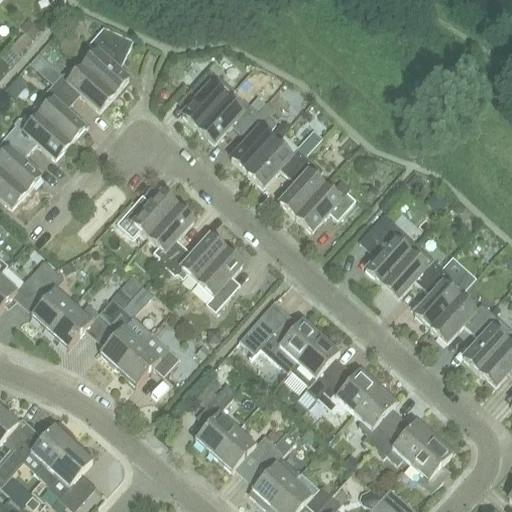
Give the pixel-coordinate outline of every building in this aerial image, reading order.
[(82,71),(114,100),(129,84),(115,71),(122,63),(124,65),(133,46),(104,32),(88,49),(95,56),(82,71)] [(16,70),(38,45),(29,38),(7,62),(16,70)] [(44,63),(39,58),(30,68),(35,72),(44,63)] [(99,116),(114,100),(82,71),(74,80),(73,78),(63,79),(53,89),(73,107),(80,99),(99,116)] [(218,81),(209,73),(190,94),(198,101),(182,120),(197,134),(232,95),(218,82),(218,81)] [(38,119),(70,148),(84,133),(66,116),(73,107),(53,89),(39,105),(46,111),(38,119)] [(233,96),(232,95),(197,134),(214,149),(231,131),(239,138),(258,117),(257,117),(265,108),(257,101),(249,110),(242,103),(235,111),(226,103),(233,96)] [(257,117),(258,117),(239,138),(247,145),(230,164),(246,179),(275,147),(265,139),(275,128),(267,120),(273,114),(266,107),(265,108),(257,117)] [(16,129),(9,137),(29,156),(36,148),(55,165),(70,148),(38,119),(31,127),(25,122),(19,122),(14,127),(16,129)] [(0,158),(1,160),(0,161),(0,173),(26,197),(41,181),(22,164),(29,156),(9,137),(0,146),(0,158)] [(290,161),(275,147),(246,179),(263,193),(280,175),(288,182),(306,161),(297,153),(290,161)] [(306,161),(288,182),(296,190),(279,209),(295,222),(323,191),(315,183),(322,175),(315,169),(306,161)] [(0,203),(11,213),(26,197),(0,173),(0,203)] [(330,197),(323,191),(295,222),(311,237),(328,218),(337,226),(355,205),(346,197),(349,194),(340,186),(330,197)] [(144,215),(136,207),(117,229),(132,242),(139,235),(148,243),(177,211),(161,197),(144,215)] [(166,273),(185,252),(182,249),(177,244),(193,226),(177,211),(148,243),(158,252),(152,258),(158,264),(157,265),(166,273)] [(365,275),(381,290),(417,250),(383,220),(360,246),(378,262),(365,275)] [(183,283),(187,278),(197,288),(226,256),(210,241),(193,259),(185,252),(166,273),(175,281),(177,279),(183,283)] [(442,272),(417,250),(381,290),(398,305),(415,286),(423,293),(442,272)] [(226,256),(197,288),(213,301),(206,309),(215,317),(234,296),(225,289),(242,270),(226,256)] [(38,292),(54,274),(44,266),(28,284),(38,292)] [(6,270),(0,277),(0,314),(18,295),(0,279),(0,278),(7,271),(6,270)] [(457,286),(442,272),(423,293),(431,301),(414,319),(430,334),(459,302),(450,294),(457,286)] [(31,320),(49,337),(74,310),(55,293),(64,284),(54,274),(38,292),(48,301),(31,320)] [(152,299),(143,290),(137,296),(147,305),(152,299)] [(459,302),(430,334),(447,349),(464,329),(472,337),(490,316),(481,308),(474,316),(459,302)] [(98,320),(97,321),(107,330),(123,312),(122,312),(112,303),(98,319),(98,320)] [(290,376),(297,368),(321,342),(302,325),(295,333),(289,327),(292,324),(274,308),(275,307),(274,306),(238,347),(239,347),(254,360),(260,354),(278,370),(281,370),(288,376),(286,378),(287,379),(290,376)] [(87,310),(81,317),(74,310),(49,337),(68,354),(85,335),(97,321),(98,320),(98,319),(87,310)] [(117,374),(142,347),(124,331),(133,321),(123,312),(107,330),(116,339),(104,353),(99,358),(117,374)] [(499,324),(490,316),(472,337),(480,344),(463,363),(479,377),(508,346),(492,332),(499,324)] [(150,338),(142,347),(117,374),(136,391),(153,372),(163,381),(179,363),(150,338)] [(339,358),(321,342),(297,368),(290,376),(308,392),(306,394),(316,403),(332,385),(322,377),(339,358)] [(511,349),(508,346),(479,377),(496,392),(511,373),(511,349)] [(342,395),(332,385),(316,403),(333,418),(337,414),(341,418),(346,412),(354,419),(381,389),(362,372),(342,395)] [(214,461),(238,434),(220,417),(237,398),(227,389),(197,422),(206,431),(195,444),(214,461)] [(399,406),(381,389),(354,419),(361,425),(358,431),(368,439),(363,445),(373,454),(401,422),(392,414),(399,406)] [(0,468),(15,452),(5,443),(18,429),(0,412),(0,468)] [(410,470),(437,440),(418,423),(411,431),(401,422),(373,454),(383,463),(385,460),(397,471),(403,464),(410,470)] [(74,448),(66,442),(68,439),(69,436),(60,428),(57,428),(54,431),(43,444),(31,457),(50,475),(74,448)] [(256,450),(238,434),(214,461),(232,477),(249,458),(259,467),(275,449),(273,448),(282,438),(274,430),(256,450)] [(287,436),(275,449),(259,467),(269,476),(249,498),(263,511),(270,511),(294,485),(294,484),(300,477),(283,461),(297,445),(287,436)] [(455,456),(437,440),(410,470),(418,477),(416,485),(431,498),(443,485),(440,483),(448,474),(443,470),(455,456)] [(69,492),(58,504),(67,511),(74,511),(94,490),(81,479),(93,466),(74,448),(50,475),(69,492)] [(0,468),(0,488),(4,484),(25,461),(15,452),(0,468)] [(301,478),(294,485),(270,511),(303,511),(306,509),(309,511),(320,511),(331,500),(321,491),(319,494),(301,478)] [(390,493),(381,503),(390,511),(404,511),(407,509),(390,493)] [(338,511),(341,509),(331,500),(320,511),(338,511)] [(29,511),(35,511),(39,508),(33,501),(26,508),(29,511)] [(21,511),(11,502),(0,511),(21,511)] [(390,511),(381,503),(372,511),(390,511)]
